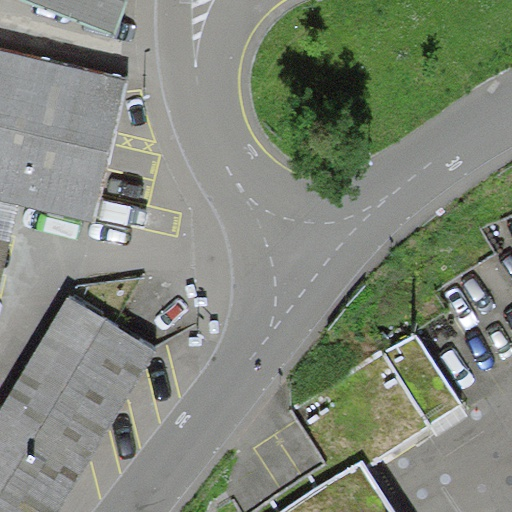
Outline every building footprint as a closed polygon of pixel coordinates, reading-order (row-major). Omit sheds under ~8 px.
[(82,0),(114,12),(118,0),(82,0)] [(125,75),(0,45),(0,153),(27,159),(21,183),(54,191),(51,206),(92,216),(94,217),(104,176),(128,75),(125,75)] [(0,484),(103,313),(69,293),(0,408),(0,484)] [(0,484),(0,511),(55,511),(60,506),(156,345),(103,313),(0,484)] [(327,461),(249,511),(291,511),(367,462),(376,456),(462,399),(415,329),(383,350),(381,347),(291,407),(327,461)] [(398,511),(367,462),(291,511),(398,511)]
